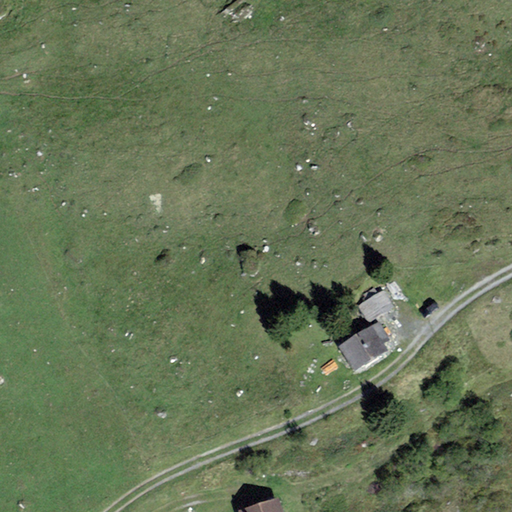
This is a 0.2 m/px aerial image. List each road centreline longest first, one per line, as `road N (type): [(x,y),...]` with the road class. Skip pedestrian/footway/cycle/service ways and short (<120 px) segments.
road 1 (track): [(511,272),(463,297),(383,377),(163,474),(108,511)]
road 2 (track): [(170,511),(323,483),(388,460),(488,386),(511,379)]
